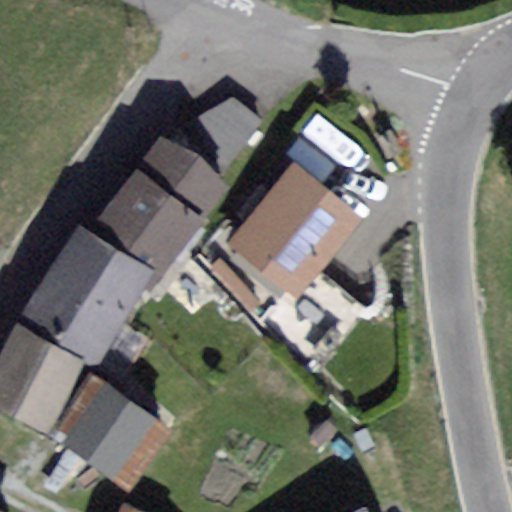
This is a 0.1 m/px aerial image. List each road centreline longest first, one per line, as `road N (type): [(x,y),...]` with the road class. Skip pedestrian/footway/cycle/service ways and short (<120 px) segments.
road 1 (tertiary): [(476,94),(452,176),(451,299),(491,511)]
road 2 (residential): [(195,14),(0,326)]
road 3 (residential): [(476,94),(195,14)]
